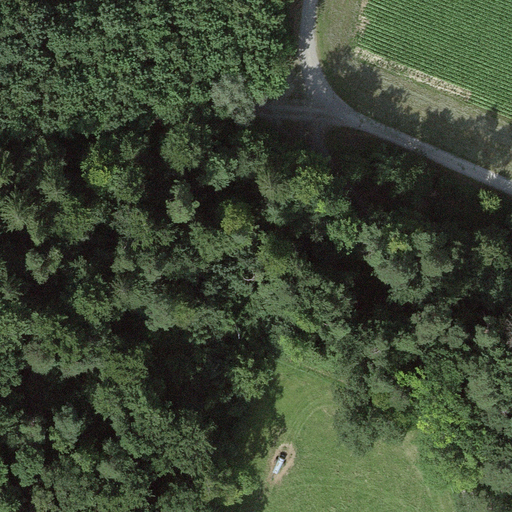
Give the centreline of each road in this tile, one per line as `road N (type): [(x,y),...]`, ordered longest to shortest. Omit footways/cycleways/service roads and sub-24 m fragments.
road 1 (track): [(473,511),(375,224),(294,132),(296,113),(252,110)]
road 2 (track): [(313,0),(305,43),(252,110),(0,122)]
road 3 (track): [(511,188),(349,116),(316,83),(305,43)]
road 4 (track): [(278,345),(442,423)]
